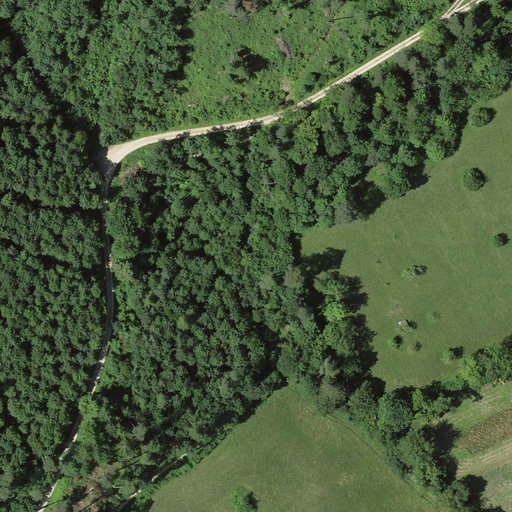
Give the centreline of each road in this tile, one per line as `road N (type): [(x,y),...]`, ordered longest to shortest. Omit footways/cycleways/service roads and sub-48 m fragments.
road 1 (track): [(37,511),(110,323),(104,218),(112,159),(130,145),(281,115),(480,0)]
road 2 (track): [(281,115),(249,139),(173,159),(159,171),(156,194),(191,228),(281,373),(366,427),(397,465),(447,494),(456,511)]
road 3 (track): [(325,405),(417,392),(511,344)]
road 4 (track): [(112,159),(55,109),(0,26)]
